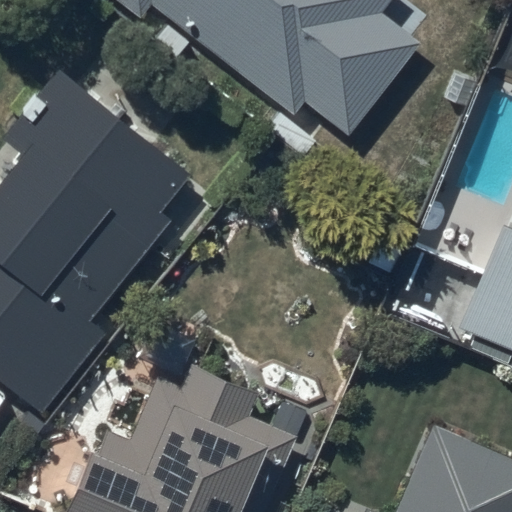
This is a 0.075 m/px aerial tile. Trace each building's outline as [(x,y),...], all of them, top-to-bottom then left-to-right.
[(117,0),(142,19),(149,10),(296,123),(307,109),(347,140),(419,47),(380,17),(393,0),(117,0)] [(0,387),(42,420),(106,338),(91,327),(172,223),(165,218),(198,177),(62,71),(10,137),(31,154),(0,192),(0,387)] [(511,233),(498,228),(456,333),(511,355),(511,233)] [(256,395),(189,367),(181,388),(158,384),(133,442),(108,432),(97,458),(87,453),(62,511),(263,511),(293,441),(245,421),(256,395)] [(511,511),(511,457),(433,424),(395,511),(376,511),(364,507),(361,511),(511,511)]
